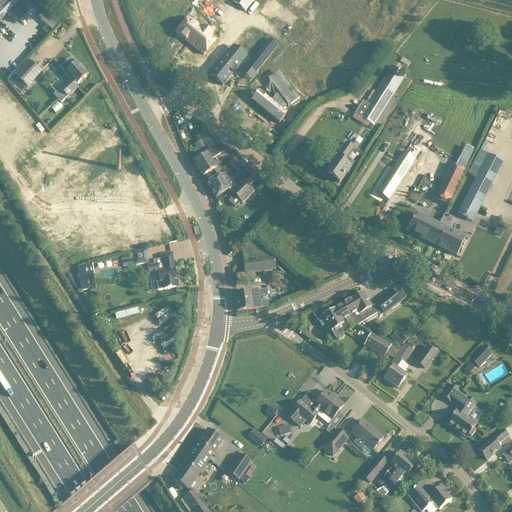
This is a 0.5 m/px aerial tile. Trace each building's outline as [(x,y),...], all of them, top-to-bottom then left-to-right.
[(0,0),(0,22),(19,3),(15,0),(0,0)] [(233,0),(232,1),(245,11),(254,0),(233,0)] [(186,22),(177,33),(204,55),(215,41),(210,37),(212,35),(203,28),(200,32),(187,22),(186,22)] [(269,41),(249,65),(257,72),(277,47),(269,41)] [(229,52),(210,76),(223,86),(242,62),(229,52)] [(61,103),(67,98),(78,88),(76,86),(88,76),(77,63),(76,64),(73,60),(69,60),(60,68),(65,73),(71,80),(54,95),(61,103)] [(29,62),(15,77),(27,88),(41,73),(29,62)] [(392,66),(380,85),(368,104),(363,101),(355,113),(373,125),(405,75),(392,66)] [(260,92),(252,102),(279,124),(287,114),(283,111),(287,105),(288,107),(300,98),(294,91),(292,92),(278,73),(268,80),(278,93),(271,101),(260,92)] [(89,94),(49,132),(59,144),(103,121),(89,94)] [(0,172),(61,270),(124,255),(124,254),(132,252),(144,250),(143,249),(167,243),(149,208),(76,223),(0,101),(0,172)] [(194,163),(203,177),(214,170),(216,174),(224,169),(218,160),(213,163),(211,160),(224,152),(220,145),(210,136),(208,137),(205,133),(197,138),(200,142),(194,146),(198,151),(206,146),(209,151),(206,153),(207,155),(194,163)] [(347,144),(333,163),(331,167),(332,168),(327,175),(339,183),(353,164),(346,159),(354,149),(347,144)] [(384,187),(380,193),(389,199),(388,200),(389,201),(416,160),(415,159),(414,162),(402,155),(404,152),(390,173),(392,174),(384,187)] [(481,168),(460,209),(475,217),(503,163),(487,155),(485,160),(481,168)] [(458,160),(455,167),(464,172),(465,171),(468,165),(467,164),(458,160)] [(228,171),(216,178),(207,184),(216,198),(229,190),(242,204),(254,192),(248,186),(258,177),(240,161),(233,165),(246,177),(237,186),(228,171)] [(465,172),(464,172),(455,167),(452,165),(438,193),(451,199),(459,183),(464,174),(465,172)] [(98,182),(112,203),(124,195),(121,190),(128,186),(116,168),(103,176),(104,178),(98,182)] [(439,225),(424,217),(416,214),(407,231),(430,243),(439,225)] [(439,225),(430,243),(456,256),(461,247),(465,238),(448,229),(453,219),(444,214),(439,225)] [(132,252),(134,266),(142,264),(147,263),(147,261),(145,250),(132,252)] [(158,291),(164,290),(177,288),(172,253),(163,255),(164,259),(154,261),(154,266),(148,267),(149,273),(158,272),(159,277),(156,277),(158,291)] [(262,259),(243,261),(245,274),(264,271),(262,259)] [(85,266),(78,267),(81,291),(88,290),(85,267),(85,266)] [(259,291),(236,294),(235,294),(237,312),(261,309),(259,291)] [(377,305),(373,307),(377,314),(380,318),(384,315),(401,302),(393,291),(376,304),(376,305),(377,305)] [(348,314),(359,325),(364,322),(360,315),(372,308),(363,293),(351,300),(341,306),(348,314)] [(349,331),(359,325),(348,314),(341,306),(335,310),(334,309),(322,317),(323,317),(322,318),(317,321),(318,321),(322,328),(327,325),(331,332),(345,324),(349,331)] [(318,311),(313,314),(317,321),(322,318),(318,311)] [(397,331),(390,338),(401,347),(407,340),(397,331)] [(366,342),(386,354),(392,346),(371,334),(366,342)] [(480,368),(493,354),(485,346),(472,360),(480,368)] [(436,353),(428,347),(416,363),(425,369),(436,353)] [(384,379),(398,389),(407,376),(403,373),(408,367),(402,362),(407,356),(401,351),(391,365),(393,366),(384,379)] [(443,398),(449,402),(450,403),(451,402),(460,409),(458,412),(457,411),(447,425),(466,438),(469,435),(471,437),(476,431),(473,429),(476,425),(465,417),(475,404),(468,399),(467,400),(457,392),(458,392),(451,387),(443,398)] [(338,415),(339,414),(339,413),(338,413),(343,406),(326,392),(318,402),(308,394),(301,402),(300,402),(293,411),(294,412),(288,418),(294,422),(300,428),(305,422),(310,425),(317,416),(328,425),(332,420),(337,414),(338,415)] [(269,408),(265,413),(271,419),(276,413),(269,408)] [(361,421),(351,433),(358,439),(354,444),(362,451),(366,446),(373,451),(377,445),(378,446),(379,445),(378,444),(383,439),(361,421)] [(287,426),(278,429),(281,437),(289,434),(287,426)] [(194,449),(210,460),(217,449),(223,441),(207,430),(194,449)] [(336,430),(330,438),(322,448),(333,457),(341,447),(347,439),(336,430)] [(503,430),(486,444),(478,450),(487,461),(500,450),(497,446),(508,437),(503,430)] [(264,437),(257,445),(261,448),(267,440),(264,437)] [(210,460),(194,449),(173,480),(188,491),(210,460)] [(384,478),(389,482),(390,482),(408,459),(400,453),(389,466),(392,468),(384,478)] [(252,463),(239,454),(227,473),(239,482),(252,463)] [(380,457),(363,478),(370,484),(388,463),(380,457)] [(405,479),(416,466),(408,459),(390,482),(381,489),(388,494),(403,477),(405,479)] [(439,511),(444,507),(452,500),(441,487),(430,496),(421,485),(407,496),(417,507),(418,506),(422,511),(423,511),(433,504),(439,511)] [(208,511),(194,491),(184,498),(193,511),(208,511)] [(365,499),(357,504),(363,509),(369,505),(367,502),(365,499)]
